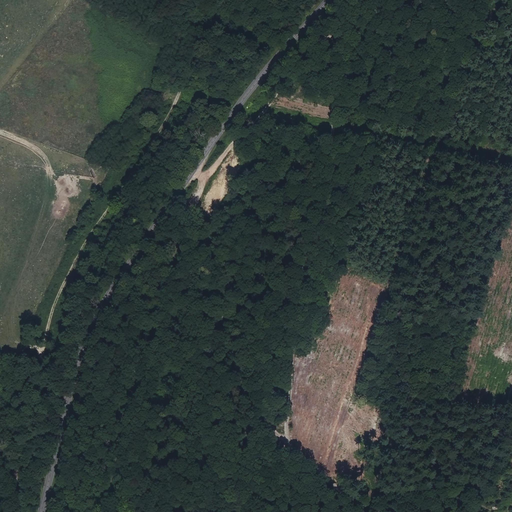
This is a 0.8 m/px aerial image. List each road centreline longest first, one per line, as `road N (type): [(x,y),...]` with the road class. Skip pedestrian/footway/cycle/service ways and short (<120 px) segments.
road 1 (tertiary): [(324,0),(112,270),(87,322),(39,511)]
road 2 (track): [(19,511),(20,442),(45,322),(165,88),(174,53),(174,21),(145,0)]
